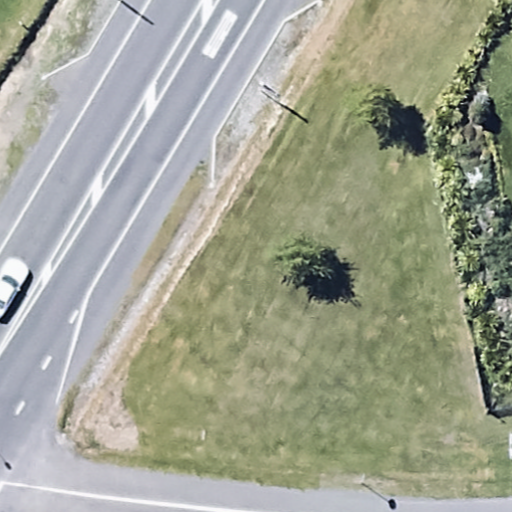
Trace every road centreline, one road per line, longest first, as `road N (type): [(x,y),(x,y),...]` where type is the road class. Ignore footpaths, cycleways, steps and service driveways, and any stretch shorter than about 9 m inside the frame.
road 1 (trunk): [(0,343),(207,0)]
road 2 (residential): [(0,484),(242,511)]
